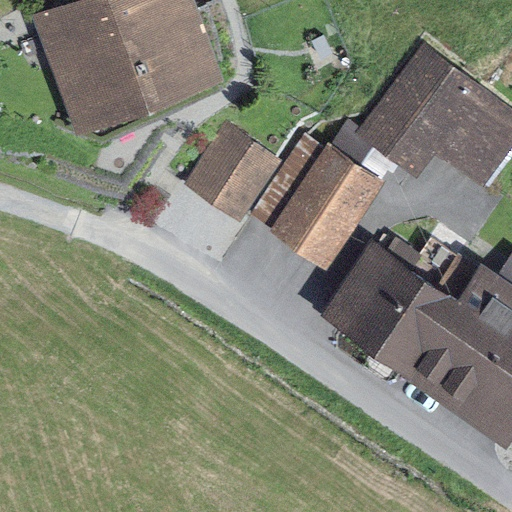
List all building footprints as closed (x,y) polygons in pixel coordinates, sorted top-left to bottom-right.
[(212,0),(63,0),(44,7),(89,126),(239,69),(212,0)] [(498,178),(511,159),(511,90),(438,35),(371,124),(430,168),(450,142),(498,178)] [(199,176),(250,214),(296,153),(245,115),(199,176)] [(283,222),(341,260),(401,171),(342,132),(283,222)] [(337,303),(511,426),(511,258),(499,249),(472,286),(390,228),(337,303)]
